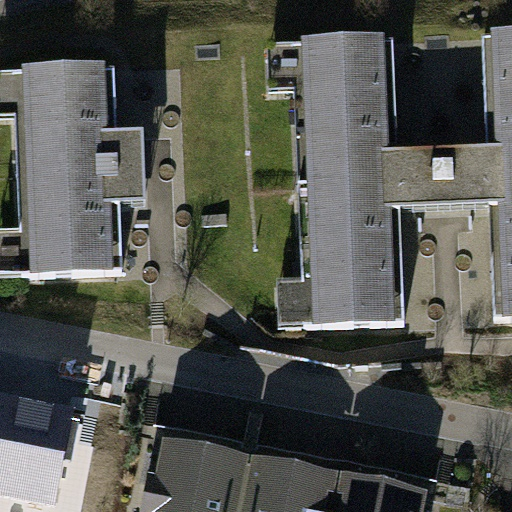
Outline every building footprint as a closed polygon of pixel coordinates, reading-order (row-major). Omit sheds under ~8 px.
[(441,162),(442,224),(496,222),(499,321),(511,320),(511,46),(490,47),(493,160),(441,162)] [(442,224),(441,162),(399,163),(395,52),(273,56),(275,102),(309,100),(315,290),(281,291),(282,337),(402,333),(398,225),(442,224)] [(3,283),(119,279),(117,218),(157,217),(154,143),(116,145),(114,81),(0,84),(0,126),(20,126),(24,236),(1,237),(3,283)] [(75,405),(0,390),(0,494),(56,505),(75,405)] [(237,511),(245,473),(156,458),(146,511),(237,511)] [(328,511),(333,488),(245,473),(237,511),(328,511)] [(419,511),(421,504),(333,488),(328,511),(419,511)]
